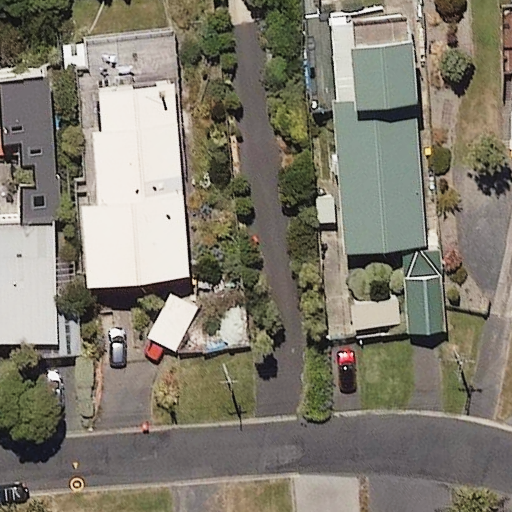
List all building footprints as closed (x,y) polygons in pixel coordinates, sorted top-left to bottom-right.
[(430,248),(421,44),(361,47),(360,24),(338,25),(349,251),(430,248)] [(8,144),(23,143),(25,169),(37,168),(38,187),(26,188),(27,223),(62,222),(55,78),(5,80),(8,144)] [(180,84),(109,88),(112,132),(100,133),(104,204),(87,205),(92,284),(191,278),(180,84)] [(58,226),(0,227),(0,343),(61,342),(58,226)] [(447,332),(444,280),(411,282),(413,334),(447,332)]
